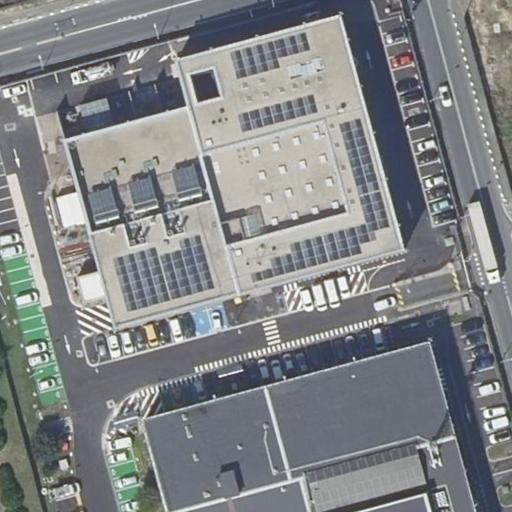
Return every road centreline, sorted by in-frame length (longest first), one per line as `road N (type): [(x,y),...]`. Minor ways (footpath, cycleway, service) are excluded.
road 1 (residential): [(423,0),(511,320)]
road 2 (tertiary): [(0,55),(198,0)]
